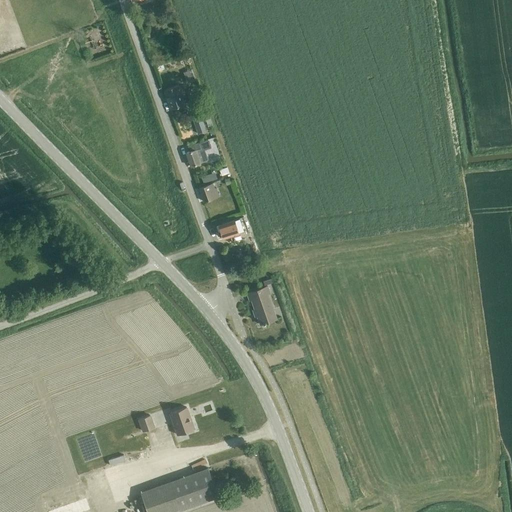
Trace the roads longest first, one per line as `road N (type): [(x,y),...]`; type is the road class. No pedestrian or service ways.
road 1 (residential): [(208,313),(228,297),(123,0)]
road 2 (secondary): [(160,263),(0,98)]
road 3 (secondary): [(306,511),(257,384),(208,313)]
road 4 (unclassified): [(160,263),(0,327)]
